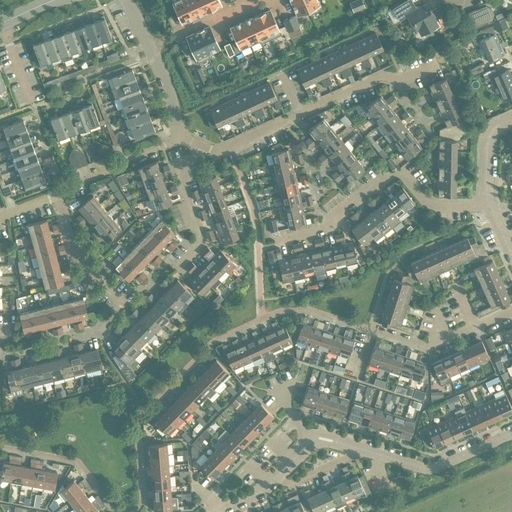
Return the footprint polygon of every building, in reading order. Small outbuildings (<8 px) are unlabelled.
[(170,0),(181,23),(191,19),(182,0),(170,0)] [(182,0),(191,19),(201,14),(194,0),(182,0)] [(194,0),(201,14),(212,10),(207,0),(194,0)] [(219,0),(207,0),(212,10),(222,5),(219,0)] [(289,0),(297,16),(308,11),(303,0),(289,0)] [(317,0),(303,0),(308,11),(310,15),(322,10),(317,0)] [(365,7),(361,0),(355,0),(349,3),(353,12),(365,7)] [(416,9),(411,0),(406,0),(392,8),(399,20),(408,15),(417,30),(420,28),(423,33),(437,25),(434,20),(436,19),(427,3),(416,9)] [(468,13),(474,28),(482,25),(482,24),(491,20),(493,14),(491,9),(485,6),(479,9),(480,11),(477,13),(476,9),(468,13)] [(270,9),(259,14),(271,39),(281,35),(270,9)] [(261,44),(271,39),(259,14),(249,19),(260,42),(261,44)] [(452,17),(459,32),(465,29),(457,14),(452,17)] [(92,19),(101,42),(112,38),(103,15),(99,17),(100,20),(94,22),(93,19),(92,19)] [(294,16),(288,19),(293,30),(299,27),(294,16)] [(91,46),(101,42),(92,19),(89,20),(90,23),(84,26),(83,23),(82,23),(91,46)] [(249,19),(240,23),(250,46),(260,42),(249,19)] [(293,30),(288,19),(283,21),(288,32),(293,30)] [(81,50),(91,46),(82,23),(79,24),(80,27),(74,29),(73,26),(72,26),(81,50)] [(250,46),(240,23),(230,28),(240,51),(250,46)] [(71,54),(81,50),(72,26),(69,28),(70,31),(64,33),(63,30),(62,30),(71,54)] [(491,26),(470,35),(472,39),(474,43),(481,40),(490,60),(504,54),(501,48),(503,47),(501,42),(499,43),(491,26)] [(208,54),(219,49),(209,27),(197,32),(208,54)] [(70,54),(71,54),(62,30),(59,31),(60,35),(53,37),(61,57),(62,62),(72,58),(70,54)] [(198,63),(209,58),(208,54),(197,32),(186,37),(198,63)] [(373,54),(383,50),(383,49),(376,32),(365,37),(373,54)] [(61,57),(53,37),(52,34),(48,35),(50,38),(44,41),(43,41),(51,61),(61,57)] [(51,61),(43,41),(44,41),(42,37),(42,38),(38,39),(39,42),(33,45),(40,65),(42,69),(46,67),(44,63),(51,61)] [(373,54),(365,37),(355,42),(363,59),(373,54)] [(353,63),(363,59),(355,42),(346,46),(353,63)] [(229,43),(223,46),(228,57),(234,55),(229,43)] [(344,68),(353,63),(346,46),(336,51),(343,68),(344,68)] [(334,72),(343,68),(336,51),(326,55),(333,73),(334,72)] [(109,63),(119,59),(117,52),(106,56),(107,59),(109,63)] [(324,77),(333,73),(326,55),(316,60),(323,77),(324,77)] [(314,81),(323,77),(316,60),(306,64),(306,65),(313,82),(314,81)] [(97,63),(94,64),(92,61),(86,63),(87,67),(89,70),(98,67),(97,63)] [(304,86),(313,82),(306,65),(296,69),(304,86)] [(472,75),(483,70),(481,65),(470,70),(472,75)] [(135,77),(132,69),(127,71),(125,66),(106,73),(108,79),(112,77),(116,88),(136,80),(139,79),(138,75),(135,77)] [(495,67),(482,73),(485,80),(492,77),(502,100),(511,95),(511,77),(508,69),(497,73),(495,67)] [(199,81),(205,79),(200,68),(194,70),(199,81)] [(433,96),(449,89),(445,79),(429,86),(433,96)] [(143,89),(142,85),(138,86),(136,80),(116,88),(119,98),(140,90),(143,89)] [(266,103),(276,98),(269,82),(259,87),(266,103)] [(95,96),(99,94),(95,83),(91,84),(95,96)] [(266,103),(259,87),(258,87),(249,91),(256,107),(266,103)] [(437,106),(454,99),(449,89),(433,96),(437,106)] [(142,96),(140,90),(119,98),(123,108),(143,100),(144,100),(147,99),(145,95),(142,96)] [(256,108),(256,107),(249,91),(239,96),(246,112),(256,108)] [(372,116),(395,97),(392,94),(384,100),(380,95),(369,103),(368,101),(355,107),(358,112),(360,115),(361,114),(368,110),(372,116)] [(237,117),(246,112),(239,96),(229,100),(236,117),(237,117)] [(390,107),(398,101),(395,97),(372,116),(379,124),(394,112),(390,107)] [(442,116),(458,109),(454,99),(437,106),(442,116)] [(146,107),(144,100),(143,100),(123,108),(127,118),(147,111),(147,110),(150,109),(149,106),(146,107)] [(227,121),(236,117),(229,100),(219,105),(226,121),(227,121)] [(105,124),(104,119),(98,122),(90,101),(87,102),(88,105),(81,107),(88,128),(99,124),(100,126),(105,124)] [(81,107),(80,104),(76,106),(78,109),(71,111),(78,132),(88,128),(81,107)] [(204,114),(211,128),(217,126),(221,124),(226,121),(219,105),(209,110),(210,111),(204,114)] [(71,111),(70,108),(66,110),(67,113),(61,115),(68,135),(78,132),(71,111)] [(446,126),(463,119),(458,109),(442,116),(446,126)] [(154,119),(153,115),(150,117),(147,111),(127,118),(131,128),(151,120),(151,121),(154,119)] [(327,116),(326,115),(323,111),(307,118),(313,125),(308,129),(312,135),(309,137),(305,141),(308,145),(330,127),(324,119),(327,116)] [(61,115),(60,112),(56,113),(57,116),(50,119),(58,139),(68,135),(61,115)] [(386,133),(401,120),(394,112),(379,124),(386,133)] [(439,140),(456,140),(470,135),(463,119),(446,126),(439,129),(439,140)] [(30,130),(29,126),(26,127),(23,120),(3,128),(7,139),(27,131),(30,130)] [(153,127),(151,121),(151,120),(131,128),(135,138),(158,130),(156,126),(153,127)] [(392,141),(407,129),(401,120),(386,133),(392,141)] [(337,135),(330,127),(308,145),(310,148),(315,144),(318,141),(322,147),(337,135)] [(399,149),(414,137),(407,129),(392,141),(399,149)] [(29,138),(27,131),(7,139),(11,149),(31,141),(31,142),(34,140),(33,137),(29,138)] [(114,146),(121,143),(117,133),(114,134),(110,135),(114,146)] [(344,144),(337,135),(322,147),(326,152),(323,154),(318,158),(321,161),(344,144)] [(414,137),(399,149),(406,158),(421,146),(414,137)] [(93,162),(100,159),(93,140),(89,150),(93,162)] [(108,156),(103,145),(93,140),(100,159),(108,156)] [(438,151),(456,151),(456,140),(439,140),(438,151)] [(33,147),(31,142),(31,141),(11,149),(14,159),(35,151),(38,150),(36,146),(33,147)] [(335,164),(350,152),(344,144),(321,161),(324,165),(328,161),(331,158),(335,164)] [(73,170),(80,167),(73,148),(68,158),(73,170)] [(80,167),(87,164),(83,152),(73,148),(80,167)] [(291,160),(288,149),(271,153),(274,164),(291,160)] [(37,158),(35,151),(14,159),(18,169),(38,161),(38,162),(41,160),(40,157),(37,158)] [(438,162),(456,162),(456,151),(438,151),(438,159),(438,162)] [(342,173),(357,161),(350,152),(335,164),(342,173)] [(390,157),(385,161),(392,170),(397,166),(390,157)] [(294,171),(291,160),(274,164),(276,175),(294,171)] [(41,168),(38,162),(38,161),(18,169),(22,179),(42,171),(42,172),(45,171),(44,167),(41,168)] [(357,161),(342,173),(349,181),(364,169),(357,161)] [(142,180),(160,173),(156,162),(138,168),(142,180)] [(438,173),(456,173),(456,162),(438,162),(438,173)] [(44,178),(42,172),(42,171),(22,179),(26,189),(49,181),(47,177),(44,178)] [(296,181),(294,171),(276,175),(279,185),(296,181)] [(124,173),(117,176),(121,185),(127,183),(124,173)] [(164,183),(160,173),(142,180),(146,189),(164,183)] [(438,184),(456,184),(456,173),(438,173),(438,184)] [(219,186),(215,175),(198,181),(203,192),(219,186)] [(281,196),(299,192),(296,181),(279,185),(281,196)] [(150,199),(168,193),(164,183),(146,189),(150,199)] [(5,197),(11,195),(12,194),(8,184),(1,186),(5,197)] [(456,195),(456,184),(438,184),(438,195),(456,195)] [(206,202),(223,196),(219,186),(203,192),(206,202)] [(394,195),(406,210),(415,203),(403,188),(394,195)] [(301,202),(299,192),(281,196),(284,206),(301,202)] [(153,210),(171,203),(168,193),(150,199),(153,210)] [(78,223),(100,204),(92,195),(78,207),(82,213),(75,219),(78,223)] [(397,217),(406,210),(394,195),(385,201),(397,217)] [(227,206),(223,196),(206,202),(210,213),(227,207),(227,206)] [(286,217),(304,213),(302,206),(313,204),(312,200),(306,201),(301,202),(284,206),(286,217)] [(397,217),(385,201),(376,208),(392,228),(400,221),(397,217)] [(93,225),(107,212),(100,204),(78,223),(80,226),(88,219),(93,225)] [(227,207),(210,213),(214,223),(231,216),(230,216),(235,215),(231,205),(227,206),(227,207)] [(383,235),(392,228),(376,208),(368,215),(383,235)] [(100,233),(114,221),(107,212),(93,225),(100,233)] [(286,217),(289,227),(306,223),(304,213),(286,217)] [(238,225),(235,215),(230,216),(231,216),(214,223),(218,233),(234,227),(234,226),(238,225)] [(375,241),(383,235),(368,215),(360,222),(372,237),(375,241)] [(153,227),(167,240),(174,233),(161,219),(153,227)] [(278,231),(278,230),(275,219),(267,221),(270,233),(278,231)] [(31,236),(49,230),(46,220),(28,225),(31,236)] [(100,233),(106,241),(121,229),(114,221),(100,233)] [(363,244),(372,237),(360,222),(351,229),(363,244)] [(159,248),(167,240),(153,227),(146,235),(159,248)] [(238,237),(235,227),(234,227),(218,233),(221,243),(238,237)] [(33,245),(52,240),(49,230),(31,236),(33,245)] [(352,242),(351,242),(346,243),(343,233),(339,234),(340,240),(341,243),(345,262),(346,266),(357,263),(352,242)] [(152,256),(159,248),(146,235),(138,243),(152,256)] [(471,247),(477,244),(473,236),(468,239),(467,237),(456,242),(460,251),(464,260),(475,256),(471,247)] [(55,251),(52,241),(52,240),(33,245),(36,256),(55,251)] [(455,264),(464,260),(460,251),(456,242),(446,246),(455,264)] [(478,259),(487,255),(481,242),(477,244),(471,247),(475,256),(477,260),(478,259)] [(144,264),(152,256),(138,243),(130,250),(144,264)] [(335,264),(345,262),(341,243),(338,244),(338,245),(331,247),(335,264)] [(446,269),(455,264),(446,246),(437,250),(442,260),(446,269)] [(236,265),(232,262),(220,249),(215,254),(207,247),(204,250),(224,270),(228,274),(236,265)] [(336,268),(335,264),(331,247),(320,250),(324,267),(325,271),(336,268)] [(288,257),(282,259),(280,248),(268,251),(270,261),(278,259),(283,283),(294,280),(288,257)] [(137,271),(144,264),(130,250),(123,258),(137,271)] [(217,278),(218,277),(224,270),(204,250),(201,253),(209,260),(204,265),(217,278)] [(314,269),(324,267),(320,250),(310,252),(314,269)] [(437,273),(446,269),(442,260),(437,250),(428,254),(433,264),(437,273)] [(58,261),(55,251),(36,256),(39,266),(58,261)] [(303,272),(314,269),(310,252),(299,255),(303,272)] [(428,277),(437,273),(433,264),(428,254),(419,258),(424,268),(428,277)] [(305,278),(303,272),(299,255),(288,257),(294,280),(305,278)] [(487,277),(498,272),(492,260),(490,261),(487,255),(478,259),(481,265),(473,269),(479,280),(487,277)] [(128,280),(137,271),(123,258),(115,267),(128,280)] [(419,281),(428,277),(424,268),(419,258),(410,262),(411,265),(405,267),(409,275),(413,285),(415,285),(416,283),(419,282),(419,281)] [(61,272),(58,262),(58,261),(39,266),(42,277),(61,272)] [(209,286),(216,279),(217,278),(204,265),(196,273),(209,286)] [(61,272),(42,277),(45,288),(64,283),(61,272)] [(485,293),(503,285),(498,272),(487,277),(479,280),(485,293)] [(201,294),(209,286),(196,273),(189,281),(201,294)] [(390,290),(409,296),(413,285),(409,275),(407,276),(398,273),(396,279),(394,278),(390,290)] [(169,289),(183,302),(191,293),(178,280),(169,289)] [(507,299),(509,298),(503,285),(485,293),(490,306),(498,302),(507,299)] [(175,310),(183,302),(169,289),(162,297),(175,310)] [(390,290),(384,310),(403,316),(409,296),(390,290)] [(72,300),(76,319),(87,316),(83,297),(72,300)] [(168,317),(175,310),(162,297),(154,304),(168,317)] [(501,309),(510,305),(507,299),(498,302),(501,307),(501,309)] [(66,321),(76,319),(72,300),(61,303),(66,321)] [(478,317),(501,307),(498,302),(490,306),(476,312),(478,317)] [(55,324),(66,321),(61,303),(51,305),(55,324)] [(160,325),(168,317),(154,304),(147,312),(160,325)] [(45,326),(55,324),(51,305),(40,308),(45,326)] [(34,329),(45,326),(40,308),(30,311),(34,329)] [(403,316),(384,310),(381,318),(383,319),(381,325),(390,327),(390,326),(392,321),(401,324),(403,317),(403,316)] [(24,332),(34,329),(30,311),(19,313),(24,332)] [(153,333),(160,325),(147,312),(139,320),(153,333)] [(306,345),(312,326),(306,324),(308,317),(304,316),(302,323),(296,341),(306,345)] [(145,340),(153,333),(139,320),(132,327),(145,340)] [(317,348),(323,329),(316,327),(318,321),(315,320),(312,326),(306,345),(317,348)] [(392,321),(390,326),(414,334),(415,329),(401,324),(392,321)] [(273,330),(281,347),(292,342),(284,325),(278,328),(275,322),(271,323),(274,330),(273,330)] [(327,351),(333,333),(326,331),(329,324),(325,323),(323,329),(317,348),(327,351)] [(281,347),(273,330),(268,333),(265,326),(261,328),(264,334),(264,335),(271,352),(281,347)] [(337,354),(343,336),(337,334),(339,327),(335,326),(333,333),(327,351),(337,354)] [(138,348),(145,340),(132,327),(124,335),(138,348)] [(507,343),(511,340),(511,328),(503,332),(507,343)] [(348,358),(354,340),(347,337),(349,331),(345,329),(343,336),(337,354),(348,358)] [(271,352),(264,335),(258,337),(255,331),(251,332),(254,339),(261,356),(271,352)] [(128,363),(133,358),(134,359),(141,352),(138,348),(124,335),(117,342),(119,345),(114,350),(128,363)] [(261,356),(254,339),(248,342),(245,335),(242,337),(245,343),(244,344),(252,361),(261,356)] [(491,336),(484,339),(489,350),(496,347),(491,336)] [(471,345),(479,363),(489,359),(481,340),(478,342),(476,338),(472,340),(473,344),(471,345)] [(252,361),(244,344),(238,346),(235,340),(232,341),(235,348),(243,365),(252,361)] [(378,368),(384,349),(378,347),(380,341),(376,340),(374,346),(368,364),(378,368)] [(479,363),(471,345),(468,346),(466,342),(462,344),(464,348),(461,349),(469,368),(479,363)] [(389,371),(395,353),(388,351),(390,344),(387,343),(384,349),(378,368),(389,371)] [(235,348),(229,351),(226,344),(222,346),(225,352),(224,352),(232,370),(243,365),(235,348)] [(399,374),(405,356),(399,354),(401,347),(397,346),(395,353),(389,371),(399,374)] [(469,368),(461,349),(458,351),(456,347),(452,348),(454,353),(451,354),(460,372),(469,368)] [(84,372),(102,368),(98,349),(79,353),(84,372)] [(409,378),(415,359),(409,357),(411,351),(407,349),(405,356),(399,374),(409,378)] [(460,372),(451,354),(448,355),(446,351),(442,353),(444,357),(442,358),(450,376),(460,372)] [(74,374),(84,372),(79,353),(69,356),(74,374)] [(427,364),(426,363),(419,361),(421,354),(417,353),(415,359),(409,378),(420,381),(428,383),(427,364)] [(450,376),(442,358),(439,360),(437,355),(433,357),(434,361),(431,363),(429,364),(430,373),(435,370),(441,386),(451,381),(449,377),(450,376)] [(63,377),(74,374),(69,356),(58,359),(63,377)] [(53,380),(63,377),(58,359),(48,361),(53,380)] [(208,368),(221,380),(229,372),(216,360),(208,368)] [(42,382),(53,380),(48,361),(37,364),(42,382)] [(32,385),(42,382),(37,364),(27,366),(32,385)] [(21,388),(32,385),(27,366),(16,369),(21,388)] [(213,388),(221,380),(208,368),(201,376),(213,388)] [(10,390),(21,388),(16,369),(6,372),(10,390)] [(213,388),(201,376),(193,383),(204,394),(206,396),(209,399),(216,391),(213,388)] [(198,403),(206,396),(204,394),(193,383),(185,391),(198,403)] [(318,390),(307,387),(307,386),(301,405),(312,408),(318,390)] [(405,394),(406,388),(400,386),(398,392),(405,394)] [(411,397),(414,389),(407,387),(406,388),(405,394),(404,395),(411,397)] [(322,411),(328,393),(318,390),(312,408),(322,411)] [(190,411),(198,403),(185,391),(178,399),(190,411)] [(333,415),(338,397),(328,393),(322,411),(333,415)] [(503,416),(511,412),(511,408),(505,393),(495,398),(503,416)] [(333,415),(343,418),(349,400),(338,397),(333,415)] [(493,421),(503,416),(495,398),(485,403),(493,421)] [(183,419),(190,411),(178,399),(170,407),(183,419)] [(357,423),(363,405),(353,401),(347,419),(357,423)] [(266,424),(273,416),(260,403),(253,411),(266,424)] [(475,407),(483,425),(493,421),(485,403),(475,407)] [(368,426),(374,408),(363,405),(357,423),(368,426)] [(176,426),(183,419),(170,407),(163,414),(176,426)] [(465,411),(474,430),(483,425),(475,407),(465,411)] [(378,430),(384,411),(374,408),(368,426),(378,430)] [(465,411),(465,412),(463,408),(454,412),(456,416),(455,416),(464,434),(474,430),(465,411)] [(258,431),(266,424),(253,411),(245,419),(258,431)] [(388,433),(394,415),(384,411),(378,430),(388,433)] [(168,434),(176,426),(163,414),(155,422),(168,434)] [(399,436),(405,418),(394,415),(388,433),(399,436)] [(454,438),(464,434),(455,416),(446,420),(454,438)] [(409,440),(411,435),(415,421),(405,418),(399,436),(409,440)] [(238,427),(250,439),(258,431),(245,419),(238,427)] [(444,443),(454,438),(446,420),(436,425),(444,443)] [(434,448),(444,443),(436,425),(426,429),(425,428),(419,431),(425,445),(430,447),(433,445),(434,448)] [(230,434),(243,447),(250,439),(238,427),(230,434)] [(200,435),(203,439),(209,432),(206,429),(200,435)] [(230,434),(230,435),(225,430),(218,437),(222,442),(235,455),(243,447),(230,434)] [(205,445),(207,443),(203,439),(200,435),(191,445),(194,448),(198,445),(199,446),(202,442),(205,445)] [(228,463),(235,455),(222,442),(215,450),(228,463)] [(167,454),(167,443),(149,444),(150,455),(167,454)] [(220,470),(228,463),(215,450),(207,457),(220,470)] [(151,467),(168,466),(167,454),(150,455),(151,467)] [(11,481),(16,456),(9,455),(9,459),(8,463),(3,462),(3,463),(0,462),(0,469),(2,470),(0,479),(11,481)] [(22,483),(25,466),(20,466),(21,460),(22,457),(16,456),(11,481),(22,483)] [(212,478),(220,470),(207,457),(200,465),(212,478)] [(37,460),(31,459),(30,462),(31,462),(30,467),(25,466),(22,483),(33,485),(37,460)] [(46,470),(41,469),(42,464),(43,461),(37,460),(33,485),(43,487),(46,470)] [(169,475),(168,466),(151,467),(152,477),(169,475)] [(43,487),(54,489),(57,472),(46,470),(43,487)] [(362,475),(358,477),(357,475),(351,477),(349,471),(344,473),(354,495),(355,499),(370,492),(362,475)] [(344,500),(354,495),(344,473),(340,475),(342,481),(337,484),(344,500)] [(170,486),(169,476),(169,475),(152,477),(152,488),(170,486)] [(77,484),(73,480),(70,476),(64,482),(67,486),(61,490),(62,491),(58,495),(64,502),(67,499),(68,499),(81,489),(84,486),(88,483),(84,478),(77,484)] [(344,500),(337,484),(332,486),(329,480),(324,482),(333,504),(334,504),(336,508),(345,504),(344,500)] [(324,508),(333,504),(324,482),(320,484),(323,490),(317,493),(324,508)] [(171,497),(170,487),(170,486),(152,488),(153,498),(171,497)] [(87,497),(81,489),(68,499),(74,507),(87,497)] [(317,493),(312,495),(309,489),(304,491),(313,511),(315,511),(324,508),(317,493)] [(304,511),(297,494),(287,499),(289,505),(292,511),(304,511)] [(78,511),(86,511),(101,500),(97,495),(94,498),(90,501),(87,497),(74,507),(78,511)] [(177,497),(171,498),(171,497),(153,498),(154,510),(172,508),(172,510),(178,509),(177,497)] [(105,505),(101,500),(86,511),(98,511),(97,510),(101,507),(101,508),(105,505)] [(292,511),(289,505),(284,508),(281,501),(277,504),(280,511),(292,511)] [(64,502),(53,511),(54,511),(59,511),(67,506),(64,502)]
